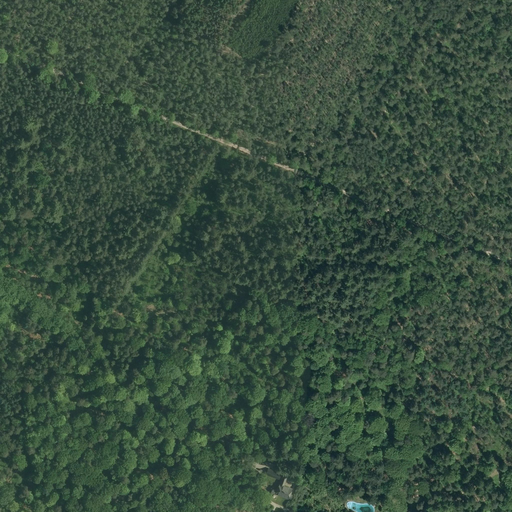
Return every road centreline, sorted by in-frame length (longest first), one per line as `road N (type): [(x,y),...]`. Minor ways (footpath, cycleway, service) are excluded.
road 1 (track): [(511,396),(423,355),(398,362),(365,337),(261,310),(211,307),(118,323),(91,343),(101,377),(85,453),(101,511)]
road 2 (track): [(511,262),(0,44)]
road 3 (track): [(398,362),(406,407),(390,511)]
road 4 (track): [(298,511),(195,477),(172,511)]
